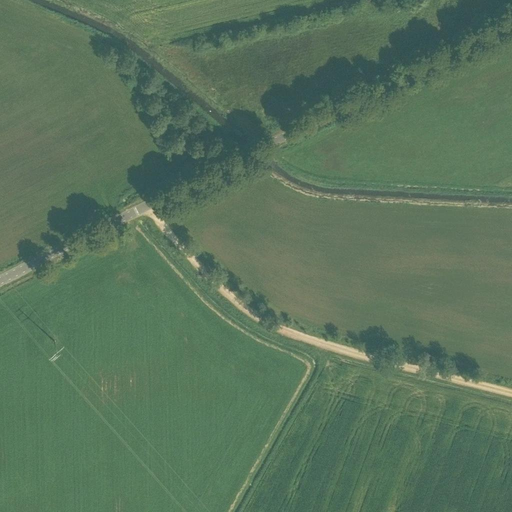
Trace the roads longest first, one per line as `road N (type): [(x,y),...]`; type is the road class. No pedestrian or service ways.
road 1 (tertiary): [(0,282),(511,21)]
road 2 (track): [(511,393),(267,329),(244,316),(148,206)]
